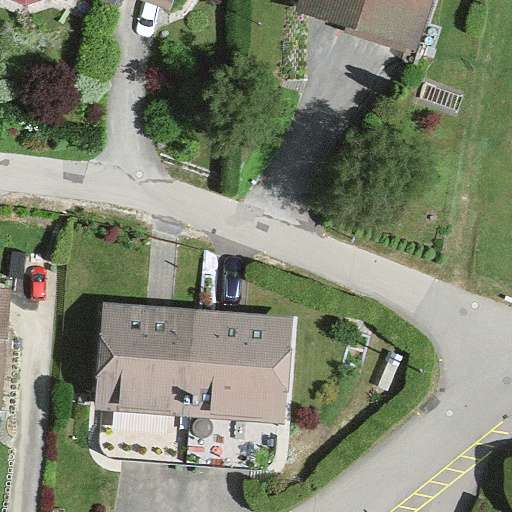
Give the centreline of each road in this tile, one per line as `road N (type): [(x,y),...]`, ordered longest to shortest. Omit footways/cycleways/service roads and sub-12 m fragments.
road 1 (residential): [(511,382),(493,349),(465,327),(311,249),(134,188),(0,177)]
road 2 (residential): [(350,511),(511,384)]
